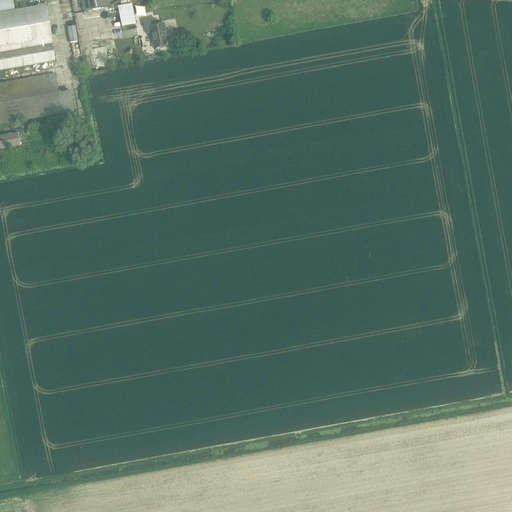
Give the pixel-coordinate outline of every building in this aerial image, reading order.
[(15,11),(14,5),(13,0),(0,0),(0,71),(56,62),(46,6),(15,11)] [(81,0),(83,11),(109,7),(107,0),(81,0)] [(122,27),(136,24),(131,6),(118,9),(122,27)] [(164,25),(156,27),(155,19),(143,22),(145,29),(146,29),(147,35),(151,34),(154,50),(168,47),(164,25)] [(67,28),(70,43),(77,42),(75,27),(67,28)] [(0,125),(74,113),(70,93),(61,94),(60,93),(59,93),(59,95),(58,95),(55,75),(0,84),(0,125)] [(0,149),(20,147),(18,134),(0,136),(0,149)]
